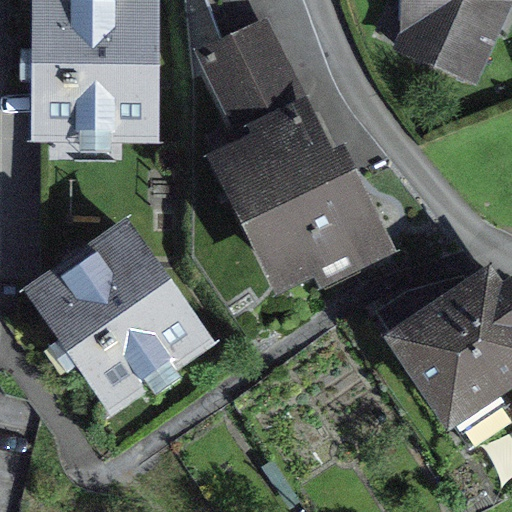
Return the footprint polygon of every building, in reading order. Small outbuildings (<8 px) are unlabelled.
[(29,0),(29,158),(40,158),(79,158),(79,165),(113,165),(113,155),(162,155),(162,85),(161,0),(29,0)] [(400,0),(402,39),(393,56),(477,93),(511,8),(511,3),(510,0),(400,0)] [(316,288),(321,298),(399,260),(346,156),(334,162),(265,24),(195,59),(242,152),(207,169),(277,308),(316,288)] [(38,293),(23,304),(60,355),(46,366),(64,390),(75,381),(109,428),(147,401),(154,411),(186,388),(181,381),(218,354),(128,228),(38,293)] [(492,279),(384,350),(448,446),(511,403),(511,289),(503,295),(492,279)]
